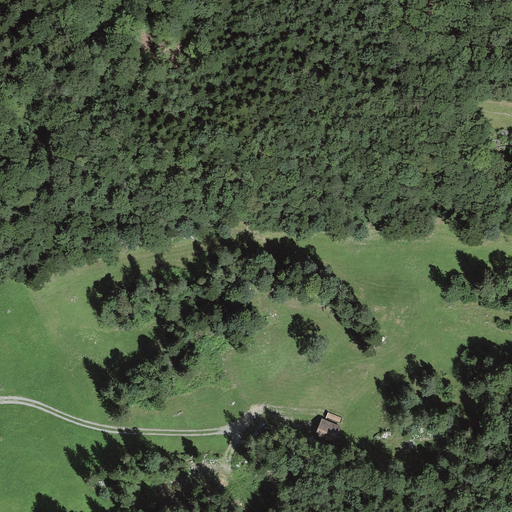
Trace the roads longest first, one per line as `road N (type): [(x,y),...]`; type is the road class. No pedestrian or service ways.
road 1 (track): [(447,348),(376,373),(349,410),(318,405),(190,432),(113,430),(0,399)]
road 2 (track): [(269,0),(307,46),(350,75),(511,96)]
